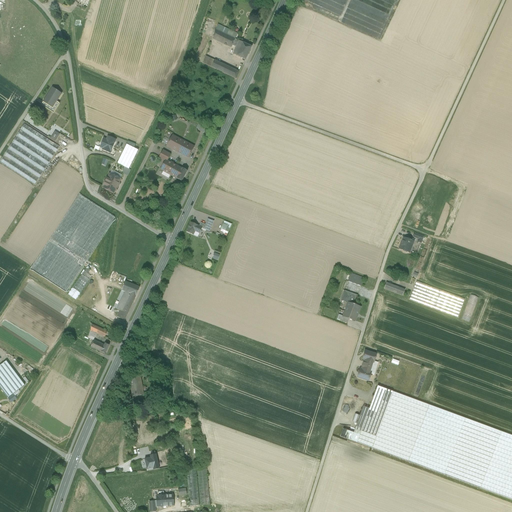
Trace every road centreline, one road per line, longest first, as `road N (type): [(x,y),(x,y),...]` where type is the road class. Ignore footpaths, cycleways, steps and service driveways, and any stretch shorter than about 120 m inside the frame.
road 1 (track): [(506,0),(392,242),(308,511)]
road 2 (residential): [(37,0),(69,53),(89,189),(172,243)]
road 3 (primary): [(172,243),(286,0)]
road 4 (primary): [(71,460),(172,243)]
road 5 (track): [(427,169),(238,101)]
